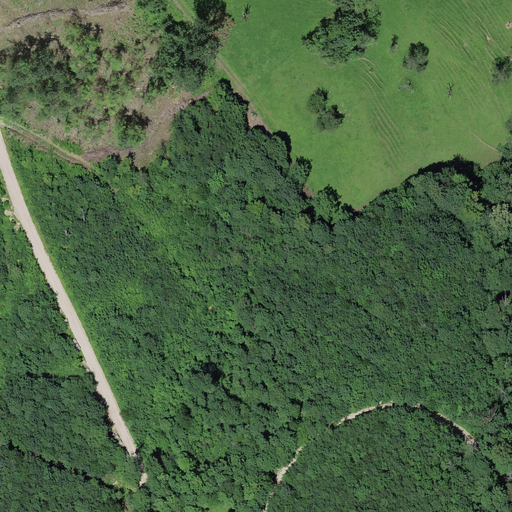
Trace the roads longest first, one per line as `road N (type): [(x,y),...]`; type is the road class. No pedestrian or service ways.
road 1 (track): [(0,150),(152,511)]
road 2 (track): [(260,511),(299,453),(335,424),(403,406),(439,419),(479,448),(511,495)]
